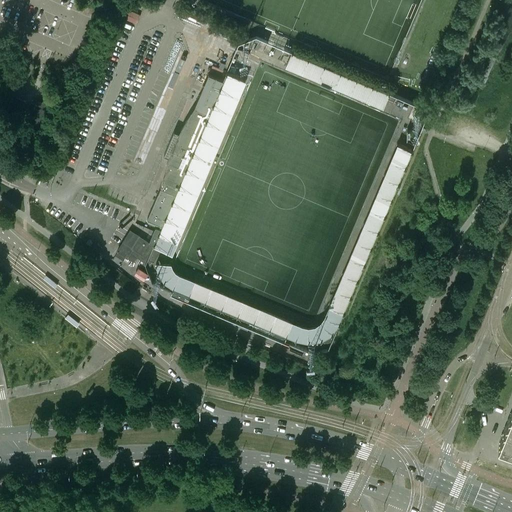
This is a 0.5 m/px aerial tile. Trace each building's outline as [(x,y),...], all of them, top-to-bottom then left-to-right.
[(137,22),(141,13),(130,8),(126,17),(137,22)] [(270,54),(275,42),(255,33),(251,41),(241,37),(237,46),(250,52),(253,45),(258,47),(258,49),(270,54)] [(393,92),(293,51),(287,65),(387,107),(393,92)] [(30,80),(37,64),(27,60),(20,76),(30,80)] [(210,76),(197,108),(183,130),(179,138),(176,145),(173,152),(171,157),(169,163),(166,171),(162,189),(149,221),(162,228),(178,235),(246,81),(227,72),(223,81),(210,76)] [(44,81),(41,87),(47,90),(50,83),(44,81)] [(38,139),(55,106),(36,97),(20,130),(38,139)] [(394,105),(400,107),(403,100),(397,97),(394,105)] [(398,142),(323,321),(318,325),(313,326),(307,326),(182,275),(176,272),(173,265),(156,266),(160,278),(168,286),(305,342),(317,342),(328,337),(336,331),(413,148),(398,142)] [(153,237),(168,243),(171,237),(156,230),(153,237)] [(129,232),(116,253),(117,253),(114,257),(122,263),(125,258),(132,263),(135,259),(140,262),(138,266),(146,271),(148,269),(152,263),(159,251),(129,232)] [(95,241),(91,246),(98,252),(102,246),(95,241)] [(511,446),(511,408),(498,442),(511,446)]
